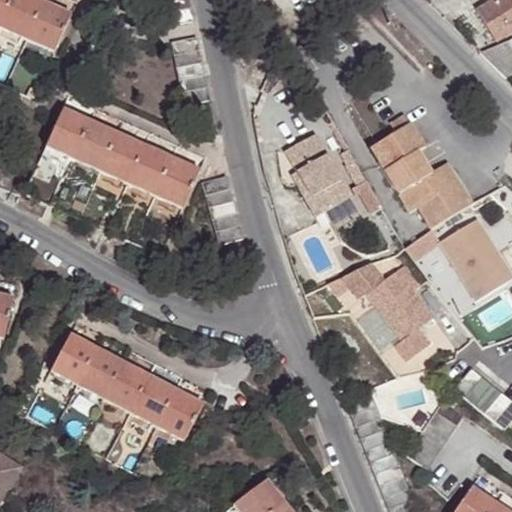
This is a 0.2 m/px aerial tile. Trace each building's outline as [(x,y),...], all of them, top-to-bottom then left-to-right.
[(0,0),(0,20),(9,0),(0,0)] [(0,31),(23,41),(39,4),(29,0),(9,0),(0,20),(0,31)] [(163,15),(166,28),(191,23),(188,10),(186,0),(159,0),(160,2),(163,15)] [(494,40),(511,28),(511,0),(492,0),(475,11),(494,40)] [(67,17),(39,4),(23,41),(51,54),(67,17)] [(180,94),(183,107),(208,102),(205,89),(202,77),(200,65),(197,52),(194,39),(169,46),(172,58),(175,71),(177,83),(180,94)] [(511,39),(479,53),(481,55),(502,75),(511,66),(511,39)] [(420,107),(403,116),(409,128),(426,119),(420,107)] [(49,148),(75,159),(91,124),(65,113),(49,148)] [(425,205),(437,229),(479,207),(458,164),(441,171),(430,149),(438,145),(426,119),(409,128),(390,137),(396,152),(390,155),(417,209),(425,205)] [(91,124),(75,159),(103,172),(119,137),(91,124)] [(364,190),(329,126),(298,144),(310,165),(315,172),(309,176),(329,210),(364,190)] [(103,172),(130,184),(146,149),(119,137),(103,172)] [(130,184),(158,196),(174,162),(146,149),(130,184)] [(0,188),(7,192),(17,168),(6,164),(0,161),(0,188)] [(174,162),(158,196),(184,207),(200,173),(174,162)] [(310,165),(305,168),(309,176),(315,172),(310,165)] [(217,235),(220,248),(243,240),(240,227),(236,215),(232,203),(228,191),(226,180),(202,187),(206,200),(209,211),(213,222),(217,235)] [(445,243),(476,306),(511,288),(511,275),(485,223),(445,243)] [(383,250),(355,271),(372,292),(379,287),(415,334),(408,339),(420,355),(443,337),(431,322),(446,310),(411,263),(399,271),(383,250)] [(0,297),(0,338),(3,339),(13,301),(0,297)] [(77,389),(95,352),(68,339),(50,376),(77,389)] [(121,366),(95,352),(77,389),(102,402),(121,366)] [(148,379),(121,366),(102,402),(129,416),(148,379)] [(492,425),(502,434),(511,422),(511,406),(511,405),(501,397),(493,390),(491,388),(482,380),(471,370),(453,390),(463,398),(464,400),(473,408),(483,416),(492,425)] [(157,430),(175,393),(148,379),(129,416),(157,430)] [(201,407),(175,393),(157,430),(183,443),(201,407)] [(389,511),(414,511),(410,500),(406,489),(401,476),(397,465),(392,452),(388,442),(383,429),(378,418),(375,408),(370,396),(347,405),(351,416),(355,427),(360,438),(365,451),(369,462),(374,474),(378,484),(383,497),(388,509),(389,511)] [(404,457),(424,472),(432,460),(440,448),(447,438),(455,426),(461,417),(441,404),(435,413),(427,424),(420,434),(412,446),(404,457)] [(0,496),(19,467),(0,455),(0,496)] [(236,506),(240,511),(279,511),(285,508),(266,483),(236,506)] [(492,511),(494,509),(470,493),(457,511),(492,511)]
